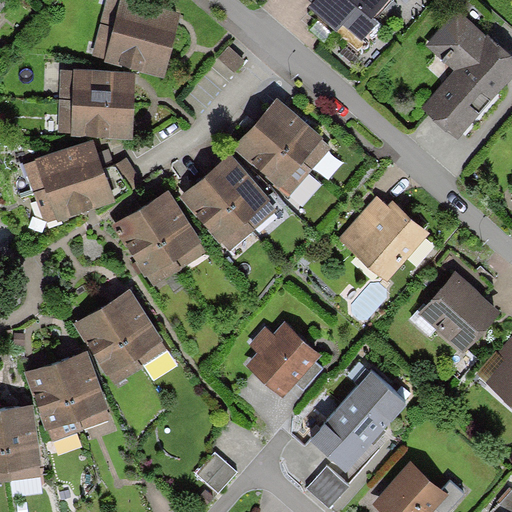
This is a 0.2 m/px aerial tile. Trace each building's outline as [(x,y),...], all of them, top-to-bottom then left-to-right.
[(118,0),(113,18),(173,33),(180,5),(163,0),(118,0)] [(313,0),(305,9),(331,33),(339,24),(358,41),(393,1),(392,0),(313,0)] [(511,68),(511,51),(452,5),(419,48),(449,72),(417,113),(455,142),(511,68)] [(173,33),(113,18),(105,50),(164,66),(173,33)] [(133,95),(133,64),(72,63),(72,95),(133,95)] [(331,138),(276,91),(255,116),(310,163),(331,138)] [(133,95),(72,95),(72,128),(133,129),(133,95)] [(310,163),(255,116),(235,140),(289,187),(310,163)] [(106,160),(95,129),(23,154),(35,186),(106,160)] [(231,146),(208,165),(254,222),(277,203),(231,146)] [(118,191),(106,160),(35,186),(47,217),(118,191)] [(254,222),(208,165),(181,188),(227,244),(254,222)] [(167,183),(142,200),(183,263),(208,246),(167,183)] [(389,277),(434,228),(392,191),(386,198),(378,190),(340,233),(389,277)] [(511,190),(503,202),(511,209),(511,190)] [(157,280),(183,263),(142,200),(115,217),(157,280)] [(466,348),(500,306),(452,267),(412,316),(432,332),(437,325),(466,348)] [(131,279),(104,296),(144,359),(171,342),(131,279)] [(114,378),(144,359),(104,296),(74,315),(114,378)] [(320,353),(282,321),(271,334),(261,326),(243,347),(253,355),(241,369),(279,401),(320,353)] [(511,406),(511,341),(480,379),(511,406)] [(87,344),(60,353),(82,421),(109,412),(87,344)] [(51,431),(82,421),(60,353),(29,363),(51,431)] [(371,367),(340,403),(375,433),(406,397),(371,367)] [(11,474),(43,470),(33,397),(1,402),(11,474)] [(0,475),(11,474),(1,402),(0,401),(0,475)] [(340,403),(311,436),(347,466),(375,433),(340,403)] [(213,451),(194,473),(217,492),(236,471),(213,451)] [(458,473),(448,485),(412,455),(375,498),(391,511),(429,511),(436,505),(444,511),(449,511),(472,485),(458,473)] [(330,462),(309,487),(333,506),(354,481),(330,462)] [(489,507),(494,511),(511,511),(511,488),(509,485),(489,507)]
